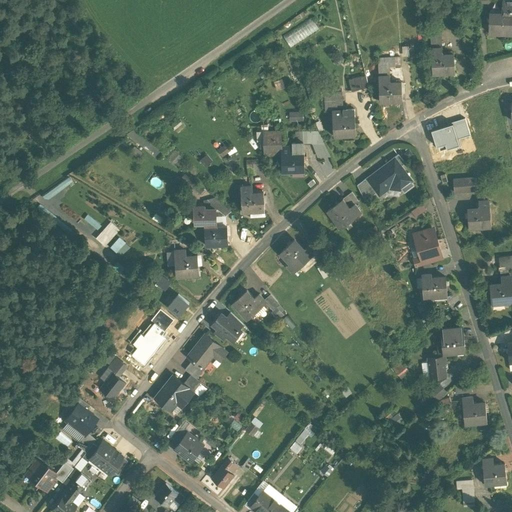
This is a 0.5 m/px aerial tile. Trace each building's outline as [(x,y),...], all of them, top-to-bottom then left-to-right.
[(511,11),(504,11),(504,13),(490,13),(490,30),(503,31),(503,33),(511,33),(511,11)] [(442,30),(431,31),(432,48),(443,47),(442,30)] [(443,47),(432,48),(433,74),(456,73),(454,53),(443,54),(443,47)] [(389,57),(378,58),(379,76),(390,75),(390,67),(389,57)] [(366,75),(349,79),(352,91),(369,86),(366,75)] [(390,75),(379,76),(381,102),(403,101),(402,81),(391,82),(390,75)] [(343,90),(325,92),(326,110),(333,110),(344,109),(343,90)] [(344,109),(333,110),(335,136),(357,134),(355,108),(344,109)] [(290,111),(290,121),(303,121),(303,111),(290,111)] [(459,139),(470,135),(465,118),(448,123),(448,125),(453,123),(458,139),(459,139)] [(459,139),(458,139),(453,123),(448,125),(432,130),(437,146),(438,146),(440,151),(451,148),(451,150),(462,146),(459,139)] [(282,130),(264,131),(264,154),(282,154),(282,145),(282,130)] [(319,130),(304,131),(304,142),(324,142),(319,130)] [(136,131),(132,135),(149,149),(152,144),(136,131)] [(304,131),(296,131),(296,141),(296,142),(303,142),(304,142),(304,131)] [(303,142),(296,142),(296,141),(292,141),(293,145),(293,152),(304,151),(303,142)] [(304,151),(293,152),(293,145),(282,145),(282,154),(283,171),(305,171),(304,151)] [(135,146),(132,150),(140,156),(143,152),(135,146)] [(169,159),(180,165),(185,156),(173,150),(169,159)] [(394,158),(384,166),(384,168),(381,171),(379,170),(368,177),(368,176),(367,177),(377,191),(380,194),(389,188),(400,189),(408,183),(402,175),(402,172),(399,168),(405,163),(399,153),(393,157),(394,158)] [(208,154),(200,159),(205,166),(212,161),(208,154)] [(261,163),(251,164),(252,175),(263,173),(261,163)] [(367,177),(357,184),(365,200),(377,191),(367,177)] [(475,177),(454,179),(455,192),(476,190),(475,177)] [(252,185),(241,186),(243,212),(265,211),(264,191),(252,192),(252,185)] [(351,191),(342,198),(349,207),(354,203),(355,203),(358,201),(351,191)] [(231,211),(214,197),(204,200),(204,205),(204,209),(215,209),(217,209),(225,216),(231,211)] [(349,207),(342,198),(327,210),(335,220),(340,228),(361,212),(355,203),(354,203),(349,207)] [(480,208),(468,209),(470,228),(492,227),(490,200),(479,201),(480,208)] [(423,203),(412,210),(416,216),(426,209),(423,203)] [(204,205),(195,206),(196,222),(205,222),(205,220),(216,219),(215,209),(204,209),(204,205)] [(216,219),(205,220),(205,222),(206,245),(229,244),(228,225),(216,226),(216,219)] [(104,245),(120,229),(110,220),(95,236),(104,245)] [(372,227),(366,230),(369,235),(374,232),(372,227)] [(432,228),(414,233),(421,256),(421,257),(430,254),(441,251),(438,240),(436,240),(432,228)] [(120,256),(129,245),(118,236),(109,246),(120,256)] [(294,239),(280,252),(290,263),(287,265),(293,272),(313,254),(307,247),(304,250),(294,239)] [(187,256),(186,249),(175,250),(177,276),(199,274),(198,255),(187,256)] [(430,254),(421,257),(421,256),(414,258),(417,266),(432,262),(430,254)] [(511,254),(500,256),(502,277),(511,275),(511,272),(511,269),(511,254)] [(446,276),(432,277),(432,273),(422,274),(424,292),(424,301),(434,300),(434,299),(433,294),(447,293),(447,296),(448,295),(446,276)] [(511,275),(502,277),(502,284),(490,285),(492,304),(511,302),(511,275)] [(164,290),(170,283),(162,277),(157,284),(164,290)] [(255,298),(247,290),(233,303),(247,319),(267,302),(260,294),(255,298)] [(179,294),(169,306),(180,315),(189,303),(179,294)] [(166,331),(175,320),(162,309),(153,320),(154,321),(166,331)] [(244,324),(230,312),(226,317),(233,322),(233,323),(240,329),(244,324)] [(226,317),(222,313),(213,324),(217,328),(227,335),(231,339),(240,329),(233,323),(233,322),(226,317)] [(168,332),(166,331),(154,321),(144,335),(141,332),(131,344),(134,347),(129,353),(145,366),(168,338),(165,336),(168,332)] [(462,326),(441,328),(444,353),(466,351),(464,332),(463,332),(462,326)] [(227,335),(217,328),(214,332),(223,340),(227,335)] [(205,334),(188,356),(192,359),(202,367),(202,366),(212,354),(220,360),(227,351),(205,334)] [(446,355),(428,357),(428,361),(430,376),(430,377),(447,375),(446,364),(447,364),(446,355)] [(114,371),(119,375),(127,365),(117,357),(109,367),(114,371)] [(202,367),(192,359),(185,368),(191,374),(197,378),(205,368),(202,366),(202,367)] [(102,377),(106,381),(114,371),(109,367),(102,377)] [(127,381),(119,375),(114,371),(106,381),(101,388),(113,398),(127,381)] [(191,374),(184,383),(194,391),(201,382),(197,378),(191,374)] [(184,383),(173,375),(155,398),(171,410),(182,397),(186,400),(194,391),(184,383)] [(430,390),(438,398),(446,388),(438,381),(430,390)] [(472,384),(462,386),(462,392),(473,391),(472,384)] [(89,405),(78,396),(75,401),(78,403),(85,409),(89,405)] [(474,397),(463,398),(465,423),(488,421),(486,402),(474,403),(474,397)] [(85,409),(78,403),(65,420),(84,434),(86,432),(97,418),(85,409)] [(397,410),(385,418),(391,429),(404,421),(397,410)] [(258,438),(262,430),(259,428),(263,421),(253,415),(245,430),(258,438)] [(309,423),(289,446),(295,451),(316,428),(309,423)] [(180,425),(171,436),(179,442),(187,431),(180,425)] [(179,442),(174,448),(191,461),(204,444),(187,431),(179,442)] [(84,434),(76,444),(85,451),(92,442),(95,439),(86,432),(84,434)] [(123,456),(102,440),(97,446),(89,458),(90,458),(109,473),(112,470),(123,456)] [(85,451),(81,456),(87,461),(90,458),(89,458),(97,446),(92,442),(85,451)] [(123,456),(112,470),(117,474),(128,460),(123,456)] [(239,465),(229,457),(213,477),(225,487),(235,474),(233,473),(239,465)] [(493,457),(482,458),(485,484),(507,482),(505,463),(494,464),(493,457)] [(248,458),(241,467),(246,471),(254,463),(248,458)] [(54,475),(56,473),(56,472),(47,465),(45,467),(36,459),(25,474),(31,478),(29,481),(36,486),(38,484),(45,489),(49,483),(48,483),(54,475)] [(64,461),(56,472),(56,473),(54,475),(62,482),(62,481),(73,467),(64,461)] [(73,467),(62,481),(68,486),(73,479),(80,471),(74,466),(73,467)] [(91,479),(80,471),(73,479),(82,485),(83,484),(86,486),(91,479)] [(82,485),(73,479),(68,486),(62,494),(70,501),(82,485)] [(473,479),(462,481),(463,501),(474,500),(473,479)] [(178,492),(166,483),(156,495),(168,505),(169,505),(178,492)] [(269,511),(277,502),(263,491),(259,496),(252,506),(260,511),(269,511)] [(184,497),(178,492),(169,505),(174,509),(184,497)] [(254,492),(245,504),(250,508),(252,506),(259,496),(254,492)] [(70,501),(62,494),(51,508),(55,511),(73,511),(72,511),(76,505),(70,501)] [(290,511),(277,502),(269,511),(290,511)]
